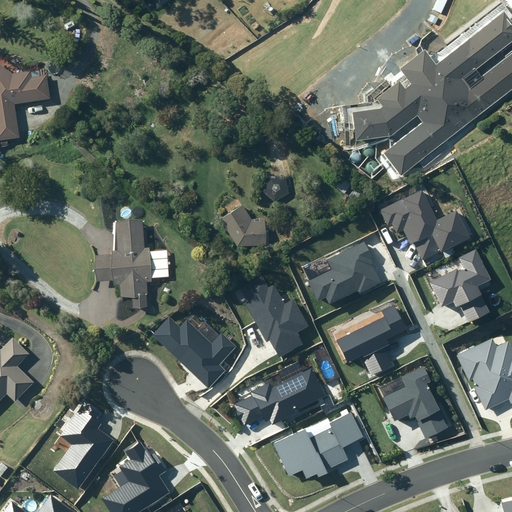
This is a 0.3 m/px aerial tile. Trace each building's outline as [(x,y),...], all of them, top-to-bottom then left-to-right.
[(353,140),(388,136),(415,115),(420,122),(381,153),(399,176),(511,87),(511,52),(476,80),(470,72),(511,39),(511,25),(501,11),(433,64),(422,50),(397,69),(405,79),(399,84),(396,80),(373,98),(379,106),(375,109),(350,112),(353,140)] [(18,137),(13,104),(49,98),(45,75),(38,76),(37,70),(29,71),(29,70),(11,73),(15,68),(0,57),(0,146),(7,146),(6,139),(18,137)] [(339,175),(331,185),(342,194),(351,184),(339,175)] [(285,194),(288,193),(284,177),(267,176),(260,191),(274,201),(275,200),(276,202),(286,196),(285,194)] [(241,205),(218,219),(235,247),(264,246),(263,220),(250,219),(241,205)] [(109,254),(92,255),(94,282),(111,280),(111,284),(117,284),(118,297),(130,298),(131,307),(145,306),(144,294),(146,294),(145,282),(150,281),(147,247),(142,248),(140,220),(113,223),(115,250),(108,250),(109,254)] [(224,275),(217,278),(220,284),(227,281),(224,275)] [(0,398),(5,393),(13,401),(33,382),(16,365),(27,354),(11,338),(0,349),(0,398)]
